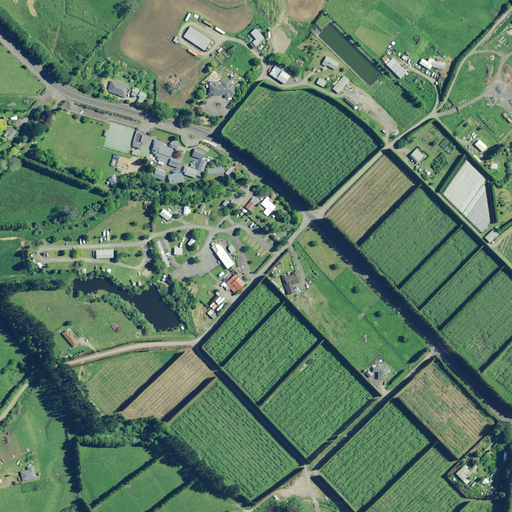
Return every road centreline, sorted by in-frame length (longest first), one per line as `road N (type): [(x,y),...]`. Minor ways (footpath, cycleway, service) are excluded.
road 1 (primary): [(0,33),(65,90),(211,141),(266,175),(511,415)]
road 2 (unknown): [(438,345),(314,469)]
